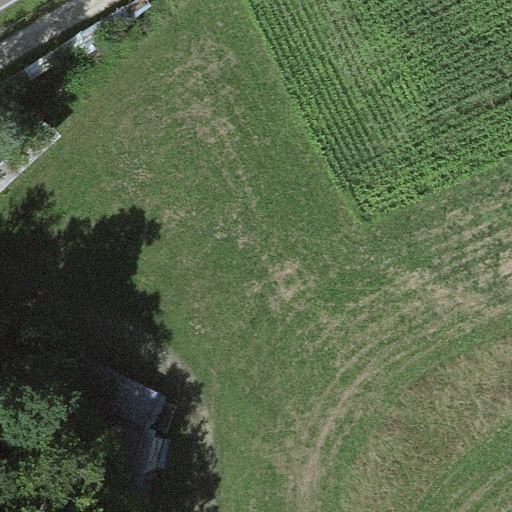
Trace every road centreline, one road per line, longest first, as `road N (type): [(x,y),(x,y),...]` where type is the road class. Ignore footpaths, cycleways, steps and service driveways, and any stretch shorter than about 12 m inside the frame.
road 1 (track): [(203,511),(190,381),(175,360),(0,263)]
road 2 (track): [(0,59),(108,0)]
